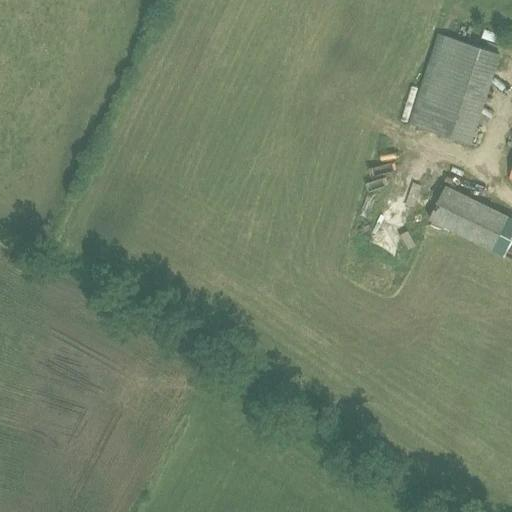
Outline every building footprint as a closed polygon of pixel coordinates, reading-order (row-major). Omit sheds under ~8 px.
[(471,143),(500,54),(439,34),(410,124),(471,143)] [(395,166),(395,153),(382,153),(382,166),(395,166)] [(510,216),(447,184),(430,219),(492,250),(510,216)] [(390,201),(389,221),(409,222),(410,202),(390,201)] [(382,238),(374,258),(399,268),(408,248),(382,238)]
